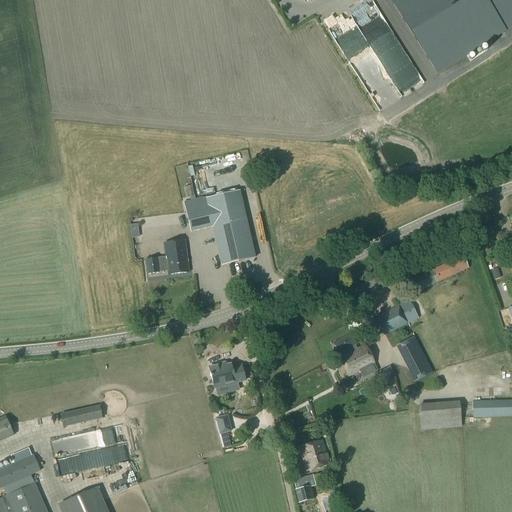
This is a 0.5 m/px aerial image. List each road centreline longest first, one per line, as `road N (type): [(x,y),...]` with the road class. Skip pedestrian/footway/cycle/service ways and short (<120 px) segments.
road 1 (unclassified): [(238,312),(511,188)]
road 2 (unclassified): [(0,354),(175,330),(238,312)]
road 3 (unclassified): [(276,445),(238,312)]
